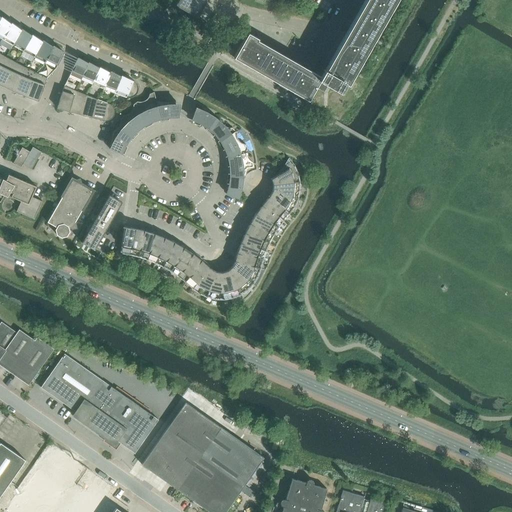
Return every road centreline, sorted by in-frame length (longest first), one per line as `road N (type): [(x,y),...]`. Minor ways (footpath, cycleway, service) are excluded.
road 1 (secondary): [(511,471),(0,251)]
road 2 (unclassified): [(165,511),(0,392)]
road 3 (residential): [(150,175),(155,156),(172,147),(196,162),(193,184),(181,194),(153,183)]
road 4 (residential): [(150,175),(29,128)]
